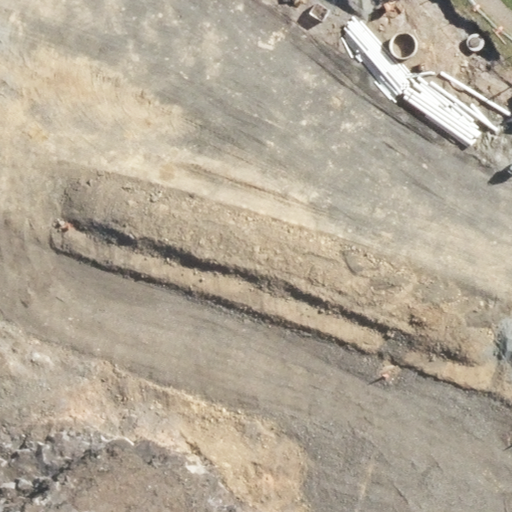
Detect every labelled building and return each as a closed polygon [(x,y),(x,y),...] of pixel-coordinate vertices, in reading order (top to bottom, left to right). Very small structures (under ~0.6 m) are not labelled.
[(0,43),(10,41),(0,3),(0,43)] [(511,86),(428,23),(363,111),(511,222),(511,86)] [(106,127),(89,67),(0,92),(0,109),(12,154),(106,127)] [(207,201),(191,141),(97,167),(114,227),(207,201)] [(317,282),(300,222),(206,248),(223,308),(317,282)] [(446,345),(429,285),(336,312),(352,372),(446,345)]
